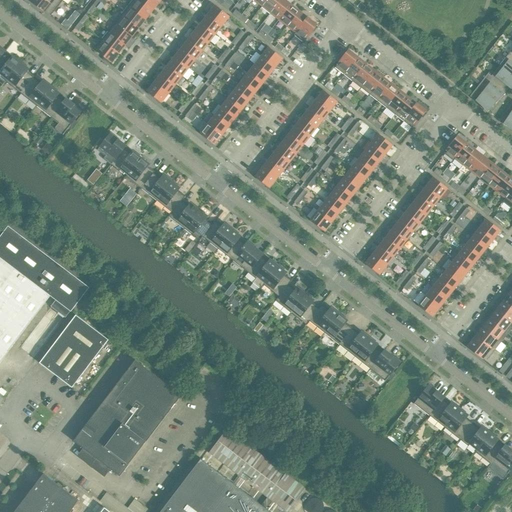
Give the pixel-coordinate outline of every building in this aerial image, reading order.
[(50,16),(62,1),(61,0),(31,0),(30,1),(50,16)] [(96,8),(101,2),(98,0),(96,0),(93,5),(96,8)] [(152,10),(138,0),(132,0),(128,5),(145,19),(152,10)] [(159,2),(156,0),(138,0),(152,10),(159,2)] [(271,13),(280,0),(266,0),(262,6),(271,13)] [(279,19),(291,5),(284,0),(280,0),(271,13),(279,19)] [(231,6),(225,1),(222,5),(228,10),(231,6)] [(92,14),(96,8),(93,5),(88,11),(92,14)] [(145,19),(128,5),(121,14),(138,28),(145,19)] [(229,17),(215,5),(208,14),(222,26),(229,17)] [(287,26),(299,11),(291,5),(279,19),(287,26)] [(241,15),(235,10),(232,14),(239,19),(241,15)] [(294,35),(308,18),(299,11),(287,26),(295,32),(294,35)] [(138,28),(121,14),(115,23),(132,36),(138,28)] [(222,26),(208,14),(201,23),(215,34),(222,26)] [(248,20),(241,15),(239,19),(245,23),(248,20)] [(83,25),(88,19),(84,16),(79,22),(83,25)] [(314,31),(316,27),(315,27),(316,25),(308,18),(294,35),(303,42),(313,30),(314,31)] [(256,26),(250,21),(247,25),(253,30),(256,26)] [(78,31),(83,25),(79,22),(74,28),(78,31)] [(132,36),(115,23),(108,31),(125,45),(132,36)] [(215,34),(201,23),(194,31),(209,43),(215,34)] [(267,35),(261,30),(258,34),(264,39),(267,35)] [(125,45),(108,31),(101,40),(118,53),(125,45)] [(209,43),(194,31),(187,40),(202,51),(209,43)] [(240,40),(244,34),(241,31),(236,37),(240,40)] [(273,40),(267,35),(264,39),(270,43),(273,40)] [(247,45),(252,39),(248,36),(243,42),(247,45)] [(235,46),(240,40),(236,37),(231,43),(235,46)] [(118,53),(101,40),(95,48),(94,48),(105,57),(104,59),(109,63),(110,61),(111,62),(118,53)] [(202,51),(187,40),(181,48),(195,60),(202,51)] [(242,51),(247,45),(243,42),(238,48),(242,51)] [(284,48),(278,43),(275,47),(281,52),(284,48)] [(282,59),(268,47),(261,56),(275,68),(282,59)] [(195,60),(181,48),(174,57),(189,68),(195,60)] [(226,57),(231,51),(227,48),(223,54),(226,57)] [(287,57),(290,53),(284,48),(281,52),(287,57)] [(344,74),(357,57),(348,50),(347,52),(346,51),(343,54),(344,55),(335,67),(344,74)] [(511,58),(508,55),(504,52),(502,55),(505,58),(499,66),(511,76),(511,58)] [(6,82),(21,62),(16,58),(15,59),(12,56),(10,59),(4,54),(3,53),(0,57),(0,73),(7,79),(5,81),(6,82)] [(233,62),(238,56),(234,53),(230,59),(233,62)] [(221,63),(226,57),(223,54),(218,60),(221,63)] [(275,68),(261,56),(254,65),(268,76),(275,68)] [(189,68),(174,57),(167,65),(182,77),(189,68)] [(352,81),(366,64),(357,57),(344,74),(352,81)] [(228,68),(233,62),(230,59),(225,65),(228,68)] [(21,94),(34,77),(27,72),(29,70),(25,67),(26,66),(21,62),(6,82),(21,94)] [(361,88),(374,71),(366,64),(352,81),(361,88)] [(182,77),(167,65),(161,74),(175,85),(182,77)] [(213,74),(218,67),(214,65),(209,71),(213,74)] [(268,76),(254,65),(247,73),(262,84),(268,76)] [(511,85),(511,76),(499,66),(493,74),(489,71),(487,74),(507,90),(510,86),(511,87),(511,85)] [(220,79),(225,73),(221,70),(216,76),(220,79)] [(208,80),(213,74),(209,71),(204,77),(208,80)] [(369,94),(383,77),(374,71),(361,88),(369,94)] [(255,93),(262,85),(262,84),(247,73),(241,82),(255,93)] [(175,85),(161,74),(154,82),(169,93),(175,85)] [(507,90),(487,74),(479,85),(498,100),(499,99),(505,93),(504,93),(507,90)] [(215,85),(220,79),(216,76),(211,82),(215,85)] [(36,106),(52,86),(47,82),(46,83),(42,80),(40,83),(34,77),(21,94),(36,106)] [(378,101),(391,84),(383,77),(369,94),(378,101)] [(169,93),(154,82),(147,91),(155,97),(154,98),(161,104),(169,93)] [(200,91),(204,84),(201,82),(196,88),(200,91)] [(255,93),(241,82),(234,90),(248,102),(255,93)] [(333,87),(327,82),(324,86),(330,91),(333,87)] [(386,108),(400,91),(391,84),(378,101),(386,108)] [(498,100),(479,85),(470,96),(473,99),(475,101),(487,112),(492,107),(493,108),(498,100)] [(64,101),(57,96),(59,94),(56,91),(57,90),(52,86),(36,106),(51,118),(64,101)] [(207,96),(211,90),(208,87),(203,93),(207,96)] [(340,92),(333,87),(330,91),(337,96),(340,92)] [(195,97),(200,91),(196,88),(191,94),(195,97)] [(248,102),(234,90),(227,99),(242,110),(248,102)] [(337,102),(323,90),(315,100),(330,111),(337,102)] [(395,115),(408,97),(400,91),(386,108),(395,115)] [(202,102),(207,96),(203,93),(198,99),(202,102)] [(347,104),(350,101),(344,96),(341,100),(347,104)] [(403,121),(416,104),(408,97),(395,115),(403,121)] [(186,107),(191,101),(188,98),(183,104),(186,107)] [(74,121),(82,110),(77,106),(76,107),(66,99),(64,101),(51,118),(58,123),(54,128),(63,134),(62,134),(63,135),(69,127),(72,129),(77,122),(74,121)] [(242,110),(227,99),(220,107),(235,119),(242,110)] [(330,111),(315,100),(308,108),(323,120),(330,111)] [(357,105),(350,101),(347,104),(354,109),(357,105)] [(182,113),(186,107),(183,104),(178,110),(182,113)] [(193,113),(198,107),(195,104),(190,110),(193,113)] [(412,128),(422,116),(423,117),(425,113),(424,112),(425,111),(416,104),(403,121),(412,128)] [(235,119),(220,107),(214,115),(229,127),(235,119)] [(365,112),(359,107),(356,111),(362,116),(365,112)] [(323,120),(308,108),(302,117),(316,128),(323,120)] [(189,119),(193,113),(190,110),(185,116),(189,119)] [(511,111),(506,118),(503,124),(511,130),(511,111)] [(229,127),(214,115),(207,124),(222,135),(229,127)] [(348,126),(353,119),(350,116),(345,123),(348,126)] [(376,121),(370,116),(367,120),(373,124),(376,121)] [(316,128),(302,117),(295,125),(310,137),(316,128)] [(379,129),(382,125),(376,121),(373,124),(379,129)] [(356,131),(360,125),(357,122),(352,128),(356,131)] [(344,132),(348,126),(345,123),(340,129),(344,132)] [(222,135),(207,124),(199,134),(206,139),(207,138),(215,144),(222,135)] [(310,137),(295,125),(288,134),(303,145),(310,137)] [(351,137),(356,131),(352,128),(347,134),(351,137)] [(393,134),(387,129),(384,133),(390,138),(393,134)] [(111,165),(124,148),(124,149),(126,146),(115,138),(116,137),(111,132),(103,143),(100,141),(95,147),(98,149),(97,150),(98,150),(105,156),(103,158),(111,165)] [(335,143),(340,136),(336,133),(331,140),(335,143)] [(303,145),(288,134),(282,142),(296,154),(303,145)] [(392,145),(378,134),(371,143),(385,154),(392,145)] [(399,139),(393,134),(390,138),(396,143),(399,139)] [(453,160),(466,143),(457,136),(456,137),(455,137),(452,140),(453,141),(444,153),(453,160)] [(342,148),(347,142),(343,139),(339,145),(342,148)] [(330,149),(335,143),(331,140),(327,146),(330,149)] [(296,154),(282,142),(275,151),(290,162),(296,154)] [(385,154),(371,143),(364,151),(379,163),(385,154)] [(463,165),(475,150),(466,143),(453,160),(453,161),(455,158),(463,165)] [(337,154),(342,148),(339,145),(334,151),(337,154)] [(126,177),(141,157),(137,153),(136,154),(132,151),(130,154),(124,149),(124,148),(111,165),(119,171),(121,168),(128,174),(126,176),(126,177)] [(322,160),(327,153),(323,150),(318,157),(322,160)] [(471,171),(483,157),(475,150),(463,165),(471,171)] [(290,162),(275,151),(268,159),(283,171),(290,162)] [(379,163),(364,151),(358,160),(372,171),(379,163)] [(329,165),(334,159),(330,156),(325,162),(329,165)] [(141,189),(154,172),(147,167),(149,164),(146,162),(146,161),(141,157),(126,177),(141,189)] [(317,166),(322,160),(318,157),(313,163),(317,166)] [(480,178),(492,163),(483,157),(471,171),(480,178)] [(283,171),(268,159),(262,167),(277,179),(283,171)] [(372,171),(358,160),(351,168),(365,180),(372,171)] [(324,171),(329,165),(325,162),(320,168),(324,171)] [(488,185),(500,170),(492,163),(480,178),(488,185)] [(277,179),(262,167),(255,176),(263,182),(262,184),(269,189),(277,179)] [(308,176),(313,170),(309,167),(305,174),(308,176)] [(365,180),(351,168),(344,177),(359,188),(365,180)] [(442,173),(436,168),(433,172),(440,177),(442,173)] [(497,191),(508,177),(500,170),(488,185),(497,191)] [(156,201),(172,181),(167,177),(166,178),(163,175),(161,178),(154,172),(141,189),(156,201)] [(315,182),(320,176),(317,173),(312,179),(315,182)] [(449,178),(442,173),(440,177),(446,182),(449,178)] [(304,183),(308,176),(305,174),(300,180),(304,183)] [(359,188),(344,177),(338,185),(352,197),(359,188)] [(447,188),(433,177),(426,186),(440,197),(447,188)] [(505,198),(511,189),(511,179),(508,177),(497,191),(505,198)] [(311,188),(315,182),(312,179),(307,185),(311,188)] [(169,217),(184,196),(178,191),(180,189),(176,186),(177,185),(172,181),(156,201),(171,212),(168,216),(169,217)] [(456,190),(459,186),(453,182),(450,185),(456,190)] [(295,193),(300,187),(296,184),(292,190),(295,193)] [(352,197),(338,185),(331,194),(345,205),(352,197)] [(440,197),(426,186),(419,194),(434,206),(440,197)] [(466,191),(459,186),(456,190),(463,195),(466,191)] [(511,209),(511,207),(511,189),(505,198),(502,202),(511,209)] [(291,199),(295,193),(292,190),(287,196),(291,199)] [(302,199),(307,193),(304,190),(299,196),(302,199)] [(474,198),(468,193),(465,197),(471,202),(474,198)] [(345,205),(331,194),(324,202),(339,213),(345,205)] [(434,206),(419,194),(412,203),(427,214),(434,206)] [(184,229),(199,209),(194,205),(194,206),(190,203),(188,206),(182,201),(185,197),(184,196),(169,217),(184,229)] [(298,205),(302,199),(299,196),(294,202),(298,205)] [(339,213),(324,202),(317,210),(332,222),(339,213)] [(485,207),(479,202),(476,205),(482,210),(485,207)] [(427,214),(412,203),(406,211),(420,223),(427,214)] [(458,212),(462,205),(459,203),(454,209),(458,212)] [(491,211),(485,207),(482,210),(488,215),(491,211)] [(465,217),(469,211),(466,208),(461,214),(465,217)] [(199,241),(215,220),(211,224),(205,219),(207,216),(203,214),(204,213),(199,209),(184,229),(199,241)] [(453,218),(458,212),(454,209),(449,215),(453,218)] [(332,222),(317,210),(309,221),(316,226),(317,225),(325,231),(332,222)] [(420,223),(406,211),(399,220),(414,231),(420,223)] [(460,223),(465,217),(461,214),(456,220),(460,223)] [(502,220),(496,215),(493,219),(499,224),(502,220)] [(493,239),(500,230),(486,219),(479,228),(493,239)] [(217,249),(233,229),(228,225),(227,226),(224,223),(222,226),(215,220),(199,241),(202,237),(217,249)] [(414,231),(399,220),(392,228),(407,240),(414,231)] [(444,229),(449,222),(445,220),(441,226),(444,229)] [(508,225),(502,220),(499,224),(505,228),(508,225)] [(451,234),(456,228),(452,225),(448,231),(451,234)] [(0,361),(50,296),(71,312),(89,288),(8,226),(0,236),(0,361)] [(439,235),(444,229),(441,226),(436,232),(439,235)] [(407,240),(392,228),(386,237),(400,248),(407,240)] [(493,239),(479,228),(472,236),(487,248),(493,239)] [(233,261),(248,241),(245,244),(239,239),(240,237),(237,234),(238,233),(233,229),(217,249),(233,261)] [(446,240),(451,234),(448,231),(443,237),(446,240)] [(431,246),(436,239),(432,236),(427,243),(431,246)] [(480,256),(487,248),(472,236),(465,245),(480,256)] [(400,248),(386,237),(379,245),(394,257),(400,248)] [(263,254),(262,254),(252,246),(253,245),(248,241),(233,261),(248,273),(261,256),(261,257),(263,254)] [(438,251),(443,245),(439,242),(434,248),(438,251)] [(426,252),(431,246),(427,243),(422,249),(426,252)] [(394,257),(379,245),(372,254),(387,265),(394,257)] [(480,256),(465,245),(459,253),(473,265),(480,256)] [(433,257),(438,251),(434,248),(429,254),(433,257)] [(418,262),(422,256),(419,253),(414,259),(418,262)] [(473,265),(459,253),(452,262),(467,273),(473,265)] [(387,265),(372,254),(365,263),(373,269),(372,270),(379,275),(387,265)] [(263,285),(278,265),(274,261),(273,262),(269,259),(267,262),(261,257),(261,256),(248,273),(255,279),(253,282),(260,288),(263,285)] [(413,269),(417,262),(418,262),(414,259),(409,266),(413,269)] [(425,268),(430,262),(426,259),(421,265),(425,268)] [(467,273),(452,262),(445,270),(460,282),(467,273)] [(275,301),(291,280),(284,275),(286,273),(283,270),(284,269),(278,265),(263,285),(278,296),(275,300),(275,301)] [(420,274),(425,268),(421,265),(416,271),(420,274)] [(404,279),(409,273),(406,270),(401,276),(404,279)] [(460,282),(445,270),(439,279),(453,290),(460,282)] [(400,285),(404,279),(401,276),(396,282),(400,285)] [(411,285),(416,278),(413,276),(408,282),(411,285)] [(453,290),(439,279),(432,287),(447,298),(453,290)] [(290,313),(306,293),(301,289),(300,290),(297,287),(295,290),(288,285),(291,281),(291,280),(275,301),(290,313)] [(406,291),(411,285),(408,282),(403,288),(406,291)] [(447,298),(432,287),(426,295),(440,307),(447,298)] [(306,325),(321,304),(318,308),(312,303),(314,301),(310,298),(311,297),(306,293),(290,313),(306,325)] [(511,295),(509,293),(503,302),(511,309),(511,295)] [(440,307),(426,295),(417,306),(424,311),(425,310),(433,316),(440,307)] [(511,309),(503,302),(496,311),(511,323),(511,309)] [(324,333),(339,313),(335,309),(334,310),(330,307),(328,310),(321,304),(306,325),(309,321),(324,333)] [(511,326),(511,323),(496,311),(489,319),(507,333),(511,326)] [(352,328),(345,323),(347,321),(344,318),(344,317),(339,313),(324,333),(339,345),(352,328)] [(72,387),(108,340),(76,315),(40,363),(72,387)] [(507,333),(489,319),(483,328),(500,341),(507,333)] [(354,357),(370,337),(365,333),(364,334),(361,331),(359,334),(352,328),(339,345),(354,357)] [(500,341),(483,328),(476,336),(499,355),(500,354),(494,349),(500,341)] [(499,355),(476,336),(468,346),(492,364),(499,355)] [(382,352),(376,347),(378,345),(374,342),(375,341),(370,337),(354,357),(370,369),(382,352)] [(393,372),(401,361),(396,357),(395,358),(384,350),(382,352),(370,369),(385,381),(388,378),(390,380),(395,374),(393,372)] [(120,476),(181,395),(135,360),(73,441),(120,476)] [(503,373),(510,363),(507,361),(499,371),(503,373)] [(429,416),(442,399),(442,400),(444,397),(434,389),(434,388),(429,384),(421,394),(419,392),(414,398),(416,400),(413,403),(414,404),(429,416)] [(444,428),(460,408),(455,404),(454,405),(451,402),(449,405),(442,400),(442,399),(429,416),(444,428)] [(460,440),(473,423),(466,418),(468,416),(464,413),(465,412),(460,408),(444,428),(460,440)] [(475,452),(491,432),(485,428),(485,429),(481,426),(479,429),(473,423),(460,440),(467,446),(470,443),(476,449),(474,451),(475,452)] [(287,511),(305,488),(227,429),(209,453),(267,497),(261,505),(265,508),(271,500),(286,511),(287,511)] [(503,447),(496,442),(498,439),(495,437),(495,436),(491,432),(475,452),(490,464),(503,447)] [(511,450),(504,445),(503,447),(490,464),(498,470),(500,467),(507,473),(508,473),(511,474),(511,472),(511,450)] [(261,505),(240,488),(200,459),(159,511),(270,511),(265,508),(261,505)] [(69,511),(78,500),(43,474),(13,511),(110,511),(104,507),(100,511),(69,511)]
